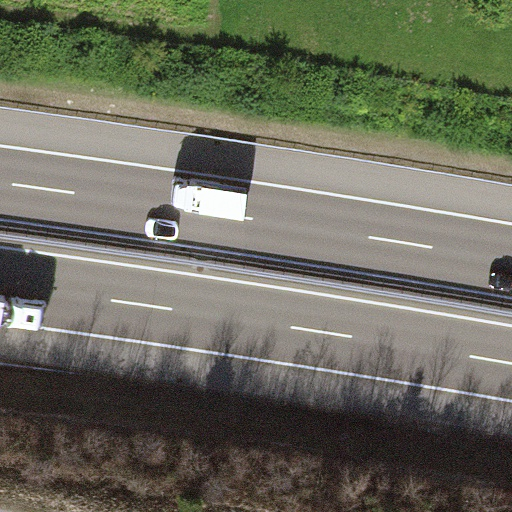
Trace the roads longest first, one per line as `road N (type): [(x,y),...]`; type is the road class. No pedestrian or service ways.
road 1 (motorway): [(511,262),(0,184)]
road 2 (motorway): [(0,286),(511,363)]
